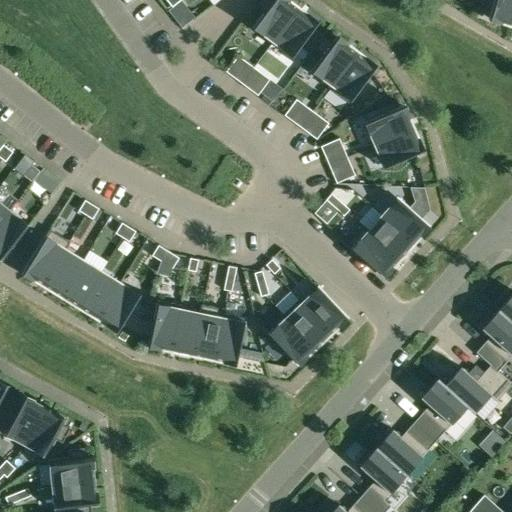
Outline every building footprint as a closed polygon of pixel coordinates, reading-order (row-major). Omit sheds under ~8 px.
[(180,0),(171,7),(179,17),(188,9),(180,0)] [(258,0),(254,6),(264,13),(253,28),(273,42),(298,8),(286,0),(258,0)] [(511,0),(494,0),(489,19),(511,26),(511,21),(511,0)] [(298,8),(273,42),(292,56),(299,47),(309,54),(312,49),(322,36),(312,28),(317,23),(298,8)] [(329,89),(356,52),(337,38),(333,43),(323,36),(322,36),(312,49),(322,57),(312,71),(330,85),(328,89),(329,89)] [(375,66),(356,52),(329,89),(348,103),(375,66)] [(253,68),(247,63),(239,73),(246,78),(253,68)] [(252,83),(260,73),(253,68),(246,78),(252,83)] [(312,112),(305,107),(298,117),(305,121),(312,112)] [(374,145),(413,129),(403,107),(365,123),(374,145)] [(312,112),(305,121),(311,126),(318,117),(312,112)] [(413,129),(374,145),(384,167),(422,151),(413,129)] [(3,145),(0,148),(0,158),(5,162),(12,152),(3,145)] [(335,162),(346,157),(343,150),(332,155),(335,162)] [(338,170),(350,165),(346,157),(335,162),(338,170)] [(31,166),(23,175),(31,181),(39,172),(31,166)] [(408,209),(421,220),(429,210),(425,189),(410,189),(415,202),(408,209)] [(334,208),(340,202),(331,194),(325,200),(334,208)] [(382,216),(413,243),(428,227),(397,199),(382,216)] [(85,215),(91,205),(84,201),(78,211),(85,215)] [(340,202),(334,208),(343,216),(349,210),(340,202)] [(0,223),(9,212),(0,205),(0,223)] [(91,205),(85,215),(92,219),(98,209),(91,205)] [(28,226),(9,212),(0,223),(0,257),(3,259),(28,226)] [(398,260),(413,243),(382,216),(368,231),(361,225),(360,226),(398,260)] [(115,234),(122,238),(128,227),(121,223),(115,234)] [(360,226),(345,243),(383,277),(398,260),(360,226)] [(135,232),(128,227),(122,238),(129,242),(135,232)] [(69,242),(49,230),(23,273),(42,285),(69,242)] [(70,242),(69,242),(42,285),(60,296),(82,261),(65,250),(70,242)] [(158,260),(165,250),(158,246),(151,256),(158,260)] [(178,258),(165,250),(158,260),(172,269),(178,258)] [(190,258),(187,270),(195,272),(197,260),(190,258)] [(265,265),(273,274),(279,269),(271,260),(265,265)] [(82,261),(60,296),(79,308),(101,272),(82,261)] [(228,266),(225,278),(233,280),(236,268),(228,266)] [(257,285),(265,283),(261,271),(254,274),(257,285)] [(101,272),(79,308),(97,319),(119,284),(101,272)] [(231,292),(233,280),(225,278),(223,290),(231,292)] [(265,283),(257,285),(260,297),(268,295),(265,283)] [(119,284),(97,319),(116,331),(120,325),(135,334),(141,318),(129,310),(138,296),(119,284)] [(299,299),(298,300),(330,334),(346,319),(318,288),(302,303),(299,299)] [(511,293),(497,310),(511,323),(511,293)] [(330,334),(298,300),(282,315),(314,349),(330,334)] [(154,320),(141,318),(135,334),(150,337),(148,346),(171,351),(180,305),(158,301),(154,320)] [(180,305),(171,351),(192,355),(202,305),(201,305),(199,314),(180,310),(181,306),(180,305)] [(192,355),(213,359),(223,309),(202,305),(192,355)] [(224,310),(223,309),(213,359),(235,364),(244,319),(223,314),(224,310)] [(490,337),(476,353),(490,366),(497,371),(511,354),(511,323),(497,310),(481,329),(490,337)] [(298,364),(314,349),(282,315),(266,330),(298,364)] [(437,378),(436,379),(474,412),(490,394),(497,400),(511,384),(497,371),(490,366),(483,373),(475,366),(468,374),(460,367),(444,385),(437,378)] [(428,406),(414,421),(436,440),(450,425),(466,407),(473,413),(474,412),(436,379),(420,398),(428,406)] [(7,388),(0,384),(0,409),(2,411),(0,415),(0,418),(12,397),(4,393),(7,388)] [(12,397),(0,418),(0,431),(24,444),(43,407),(20,395),(17,400),(12,397)] [(43,407),(24,444),(44,455),(53,439),(62,443),(70,429),(61,424),(64,419),(43,407)] [(392,429),(375,448),(405,475),(422,456),(436,440),(414,421),(401,437),(392,429)] [(49,462),(52,486),(93,481),(90,457),(84,458),(83,448),(67,450),(68,460),(49,462)] [(375,448),(358,466),(374,481),(360,496),(377,511),(384,511),(390,506),(383,499),(388,493),(405,475),(375,448)] [(3,458),(0,460),(0,472),(3,475),(12,466),(3,458)] [(93,481),(52,486),(55,511),(90,511),(90,505),(96,504),(93,481)] [(27,489),(16,493),(19,501),(30,496),(27,489)] [(19,501),(16,493),(5,498),(8,505),(19,501)] [(502,511),(483,495),(474,506),(481,511),(502,511)] [(377,511),(360,496),(346,511),(338,504),(330,511),(377,511)]
